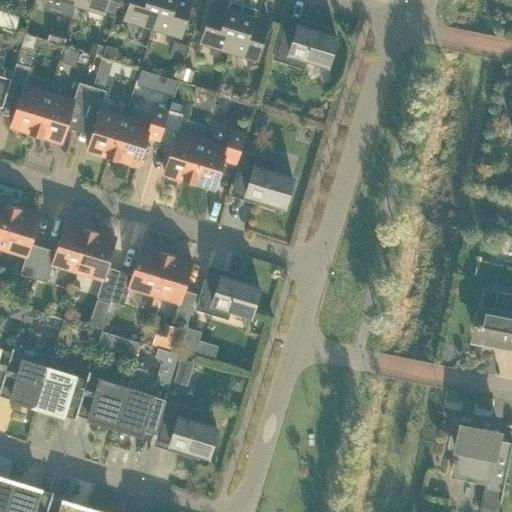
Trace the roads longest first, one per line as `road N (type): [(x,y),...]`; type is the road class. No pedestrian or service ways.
road 1 (residential): [(321,267),(0,170)]
road 2 (residential): [(321,267),(397,21)]
road 3 (residential): [(213,511),(0,446)]
road 4 (residential): [(511,388),(297,342)]
road 5 (residential): [(242,511),(297,342)]
